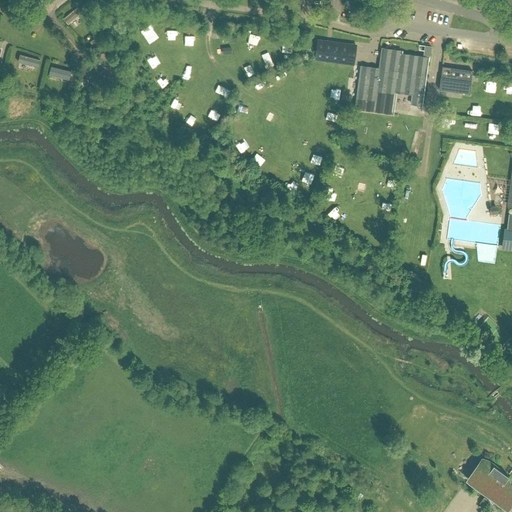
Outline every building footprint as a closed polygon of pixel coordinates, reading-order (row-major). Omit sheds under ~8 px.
[(80,7),(66,19),(71,24),(85,12),(80,7)] [(252,34),(250,44),(259,47),(262,36),(252,34)] [(347,59),(349,44),(317,40),(315,55),(347,59)] [(361,66),(355,108),(392,113),(395,91),(412,94),(411,103),(421,105),(427,58),(400,54),(401,51),(382,49),(379,69),(361,66)] [(72,79),(73,72),(52,69),(51,76),(72,79)] [(279,88),(291,85),(288,75),(276,78),(279,88)] [(440,78),(439,89),(469,94),(470,82),(440,78)] [(450,117),(449,128),(462,129),(463,119),(450,117)] [(326,118),(322,129),(332,132),(335,121),(326,118)] [(236,121),(236,131),(245,131),(245,120),(236,121)] [(250,137),(241,139),(244,150),(253,148),(250,137)] [(407,231),(410,223),(401,220),(398,228),(407,231)] [(381,457),(377,485),(392,488),(393,486),(394,476),(400,479),(403,471),(396,465),(396,459),(381,457)] [(494,499),(506,508),(511,502),(511,500),(511,498),(511,496),(511,494),(511,493),(510,491),(510,490),(509,488),(509,486),(508,484),(507,483),(507,482),(506,480),(503,475),(501,473),(501,472),(499,471),(498,470),(497,469),(495,468),(494,467),(493,466),(491,465),(489,464),(488,463),(486,462),(485,462),(484,462),(470,480),(484,492),(491,503),(494,499)] [(396,489),(393,498),(407,504),(409,499),(412,491),(417,495),(422,489),(415,484),(418,477),(403,471),(400,479),(396,489)] [(417,495),(413,502),(420,507),(429,495),(431,493),(422,489),(417,495)] [(412,491),(409,499),(413,502),(417,495),(412,491)] [(429,495),(420,507),(425,511),(427,511),(436,501),(438,499),(429,495)] [(436,501),(427,511),(438,511),(445,504),(436,501)]
